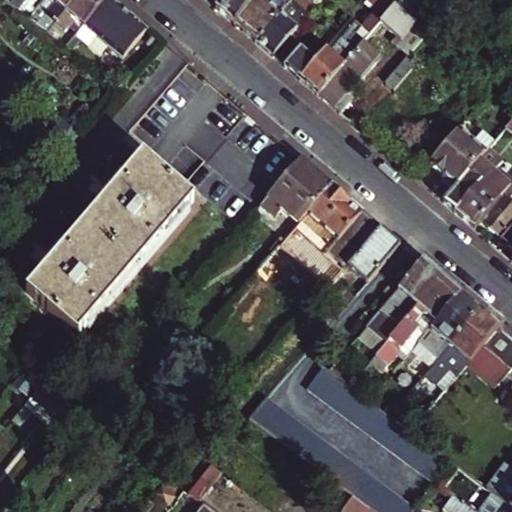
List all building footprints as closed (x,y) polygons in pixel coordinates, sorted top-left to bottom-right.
[(76,0),(44,0),(37,9),(50,20),(47,23),(52,28),(76,0)] [(84,26),(106,0),(76,0),(52,28),(57,32),(60,28),(65,32),(76,20),(84,26)] [(135,17),(115,0),(106,0),(84,26),(66,47),(71,51),(89,31),(112,51),(129,31),(125,29),(135,17)] [(225,0),(218,8),(236,24),(257,0),(225,0)] [(258,43),(285,12),(294,0),(257,0),(236,24),(258,43)] [(299,18),(304,22),(317,8),(307,0),(297,0),(307,8),(299,18)] [(402,0),(396,7),(416,24),(417,23),(428,11),(415,0),(402,0)] [(416,24),(396,7),(383,22),(399,37),(395,42),(411,56),(430,34),(417,23),(416,24)] [(274,57),(293,35),(301,26),(285,12),(258,43),(274,57)] [(316,55),(305,45),(287,67),(321,96),(366,42),(382,24),(373,17),(362,29),(357,24),(332,52),(329,49),(317,62),(313,58),(316,55)] [(305,45),(293,35),(274,57),(287,67),(305,45)] [(366,42),(321,96),(337,111),(383,56),(366,42)] [(395,92),(416,67),(408,60),(387,84),(395,92)] [(511,123),(507,129),(511,133),(511,166),(505,175),(498,169),(485,184),(470,172),(457,187),(445,202),(476,229),(511,187),(511,123)] [(81,135),(69,126),(59,139),(71,148),(81,135)] [(486,154),(460,131),(431,165),(457,187),(470,172),(486,154)] [(79,338),(195,202),(142,157),(26,293),(79,338)] [(285,209),(301,222),(307,215),(333,186),(302,159),(263,205),(277,217),(285,209)] [(34,166),(28,175),(42,186),(49,177),(34,166)] [(333,186),(307,215),(329,235),(317,249),(344,272),(349,267),(382,228),(333,186)] [(502,239),(511,227),(511,189),(483,223),(502,239)] [(349,267),(368,283),(401,244),(382,228),(349,267)] [(511,229),(503,240),(511,248),(511,229)] [(442,279),(423,263),(356,342),(374,358),(442,279)] [(302,304),(310,312),(336,281),(328,274),(302,304)] [(442,279),(374,358),(369,363),(381,374),(420,329),(427,335),(461,296),(442,279)] [(480,312),(461,296),(427,335),(412,352),(431,369),(439,360),(480,312)] [(499,328),(480,312),(439,360),(459,376),(483,346),(499,328)] [(511,338),(499,328),(483,346),(511,370),(511,338)] [(349,387),(357,378),(338,363),(330,372),(349,387)] [(349,387),(330,372),(313,393),(435,484),(436,483),(444,489),(459,468),(349,387)] [(31,399),(51,415),(63,399),(45,383),(31,399)] [(51,415),(31,399),(25,407),(44,423),(51,415)] [(251,419),(355,497),(374,511),(417,511),(416,510),(417,509),(267,399),(251,419)] [(211,476),(201,488),(209,495),(219,482),(211,476)] [(169,506),(177,496),(164,484),(156,494),(169,506)] [(474,511),(444,489),(427,511),(474,511)] [(200,511),(205,506),(189,494),(183,502),(195,511),(200,511)] [(479,511),(511,511),(511,507),(510,506),(493,494),(479,511)] [(374,511),(355,497),(343,511),(374,511)]
